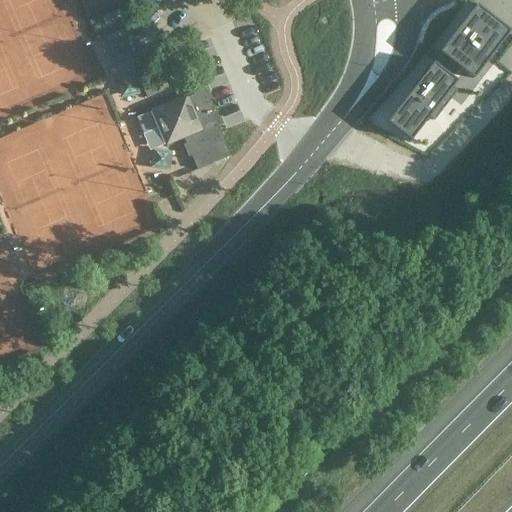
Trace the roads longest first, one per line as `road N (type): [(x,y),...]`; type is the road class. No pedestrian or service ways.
road 1 (tertiary): [(0,464),(304,161)]
road 2 (unclassified): [(511,92),(421,174),(339,153),(322,140)]
road 3 (motorway): [(511,381),(382,511)]
road 4 (tertiary): [(335,125),(383,81),(404,33),(403,9)]
road 5 (tertiary): [(363,8),(361,69),(335,125)]
